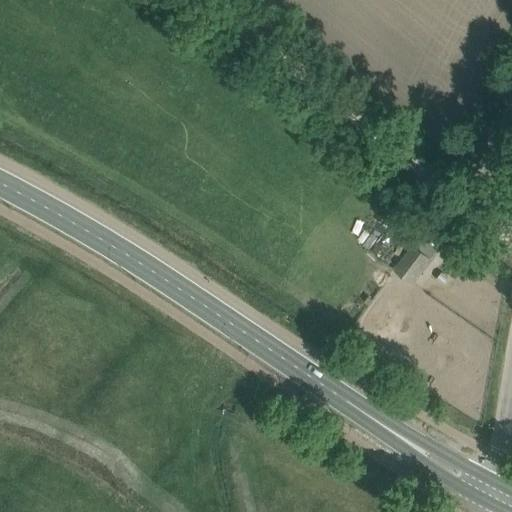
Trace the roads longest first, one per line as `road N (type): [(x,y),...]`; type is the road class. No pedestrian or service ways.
road 1 (tertiary): [(489,493),(0,182)]
road 2 (track): [(222,0),(511,241)]
road 3 (unclassified): [(489,493),(511,373)]
